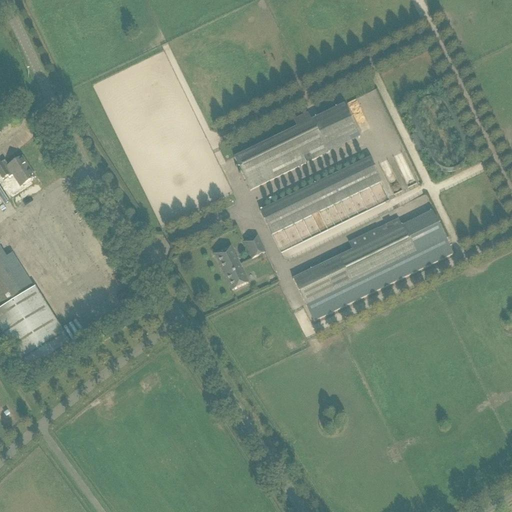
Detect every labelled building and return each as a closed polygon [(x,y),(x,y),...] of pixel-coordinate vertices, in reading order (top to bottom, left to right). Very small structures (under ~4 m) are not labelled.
[(296,129),(243,155),(234,159),(250,192),(360,139),(344,106),(311,121),(307,114),(293,121),(296,129)] [(425,153),(416,135),(410,138),(419,156),(425,153)] [(407,187),(417,182),(402,152),(394,156),(404,175),(401,176),(407,187)] [(0,164),(0,177),(2,180),(8,177),(9,179),(16,174),(24,186),(35,178),(22,158),(8,167),(5,162),(0,164)] [(260,212),(271,236),(381,183),(370,160),(260,212)] [(313,323),(452,256),(432,213),(401,228),(398,221),(349,244),(352,251),(293,280),(313,323)] [(244,244),(252,260),(265,254),(257,237),(244,244)] [(0,336),(28,381),(74,352),(12,255),(6,259),(2,252),(0,247),(0,336)] [(214,256),(223,274),(239,266),(230,248),(214,256)] [(239,266),(223,274),(232,292),(248,284),(239,266)]
